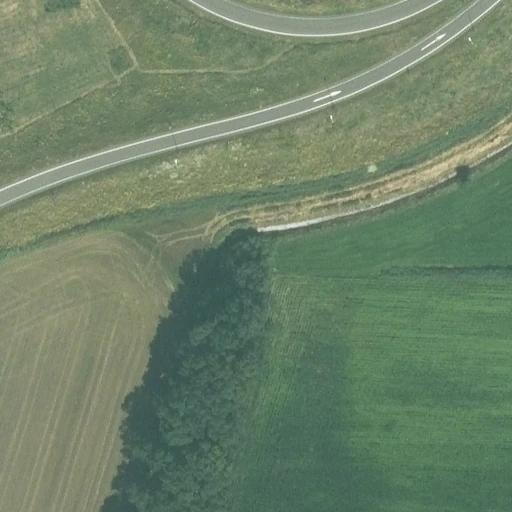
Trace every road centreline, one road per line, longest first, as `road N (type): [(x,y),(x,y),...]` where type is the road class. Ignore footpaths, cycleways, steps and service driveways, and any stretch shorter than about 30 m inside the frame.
road 1 (trunk): [(0,204),(320,104),(421,53),(491,0)]
road 2 (trunk): [(435,0),(374,24),(308,33),(250,26),(194,0)]
